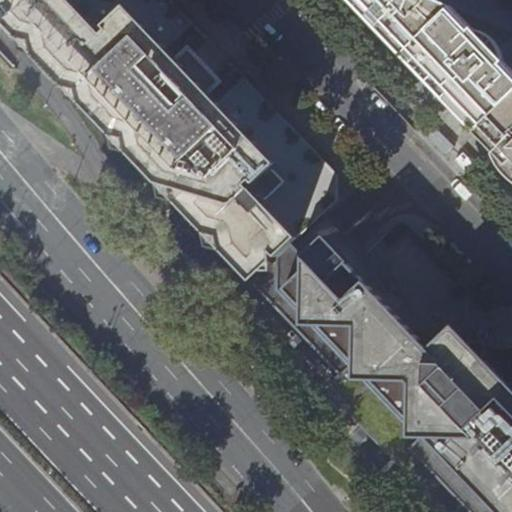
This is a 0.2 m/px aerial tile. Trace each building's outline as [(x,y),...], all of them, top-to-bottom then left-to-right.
[(290,240),(337,194),(338,171),(230,59),(204,83),(182,60),(208,35),(173,0),(0,0),(0,11),(166,189),(168,235),(196,263),(242,266),(251,276),(290,240)] [(348,0),(475,131),(477,130),(352,0),(348,0)] [(352,0),(477,130),(511,95),(511,66),(497,52),(495,37),(476,28),(457,8),(439,0),(352,0)] [(248,277),(248,279),(251,276),(242,266),(196,263),(168,235),(166,189),(0,11),(0,17),(165,191),(164,234),(197,269),(241,270),(248,277)] [(511,95),(477,130),(511,166),(511,95)] [(511,166),(477,130),(475,131),(511,170),(511,166)] [(511,511),(511,380),(509,380),(486,358),(488,343),(488,337),(417,335),(347,262),(327,279),(311,262),(290,240),(251,276),(257,283),(255,285),(325,359),(312,372),(325,385),(323,387),(443,511),(511,511)] [(251,276),(248,279),(255,285),(257,283),(251,276)] [(511,356),(509,352),(488,343),(486,358),(509,380),(511,380),(511,356)] [(310,373),(323,387),(325,385),(312,372),(310,373)]
